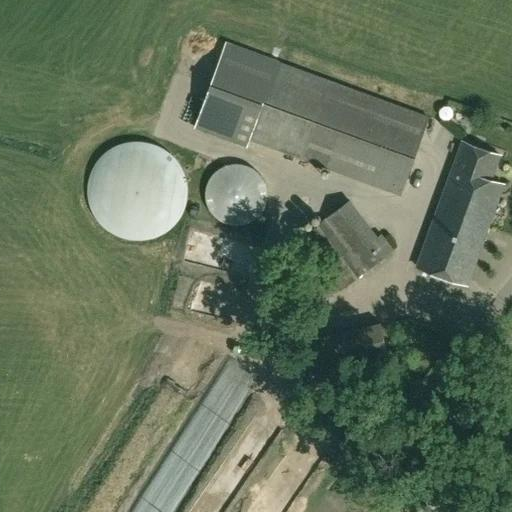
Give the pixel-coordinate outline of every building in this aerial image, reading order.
[(246,148),(249,140),(401,196),(430,117),(278,61),(279,60),(226,40),(193,128),(246,148)] [(186,204),(187,191),(186,178),(181,165),(173,155),(162,147),(150,142),(137,140),(124,142),(112,147),(101,155),(93,165),(88,178),(87,191),(88,204),(93,216),(102,226),(112,234),(124,239),(137,241),(150,239),(162,234),(173,226),(181,216),(186,204)] [(501,156),(462,142),(417,266),(468,285),(504,185),(492,180),(501,156)] [(206,189),(206,200),(209,209),(216,217),(224,223),(234,225),(244,224),(253,220),(261,214),(266,205),(267,195),(266,185),(261,176),(254,169),(244,165),(234,164),(224,166),(216,172),(210,180),(206,189)] [(326,273),(339,290),(392,250),(353,198),(302,237),(328,271),(326,273)] [(200,259),(223,265),(229,245),(206,239),(200,259)] [(314,389),(392,370),(381,323),(303,342),(314,389)]
